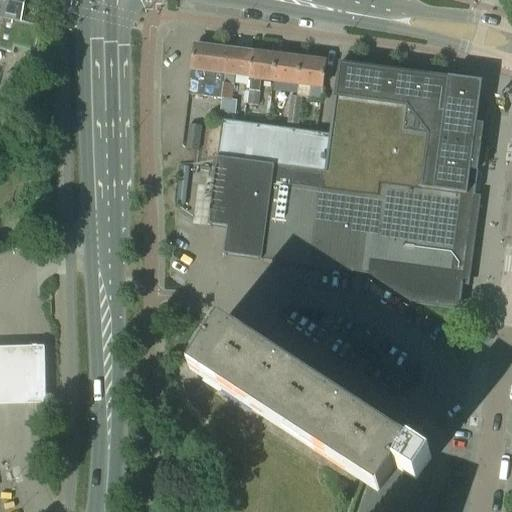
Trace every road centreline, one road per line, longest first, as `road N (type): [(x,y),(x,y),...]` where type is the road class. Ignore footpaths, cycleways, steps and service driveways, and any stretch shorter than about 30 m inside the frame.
road 1 (secondary): [(102,511),(107,379),(96,0)]
road 2 (tertiary): [(234,0),(389,27),(511,62)]
road 3 (residential): [(481,511),(511,299)]
road 4 (tertiary): [(511,27),(373,0)]
